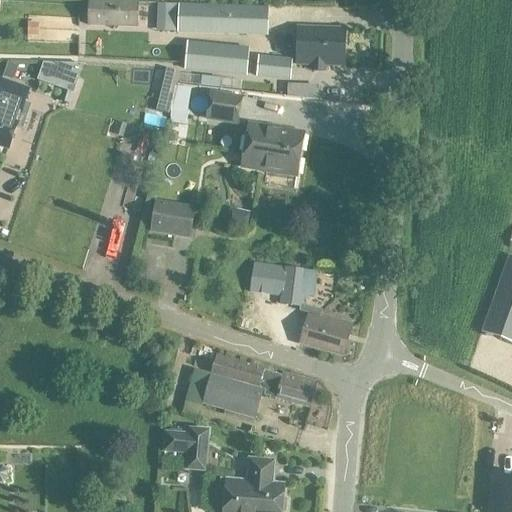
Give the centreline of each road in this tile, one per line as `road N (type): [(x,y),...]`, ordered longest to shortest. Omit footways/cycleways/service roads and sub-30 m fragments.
road 1 (unclassified): [(370,372),(334,375),(0,259)]
road 2 (unclassified): [(370,372),(384,319),(402,0)]
road 3 (unclassified): [(511,409),(401,365),(370,372)]
road 4 (unclassified): [(340,511),(349,402),(370,372)]
